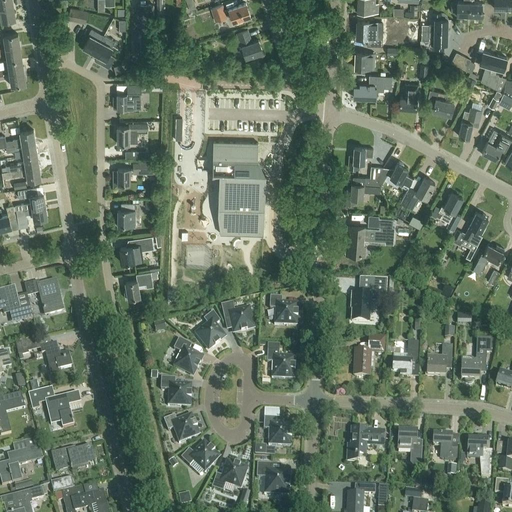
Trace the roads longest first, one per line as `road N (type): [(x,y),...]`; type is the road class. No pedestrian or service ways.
road 1 (unclassified): [(313,403),(328,113)]
road 2 (residential): [(129,511),(72,251)]
road 3 (residential): [(43,66),(67,62),(99,81),(103,248)]
road 4 (unclassified): [(511,195),(391,132),(328,113)]
road 5 (residential): [(511,419),(473,409),(313,403)]
road 6 (residential): [(245,399),(242,361),(219,368),(210,398),(217,431),(228,440),(243,436),(245,405)]
road 7 (residential): [(72,251),(49,101)]
